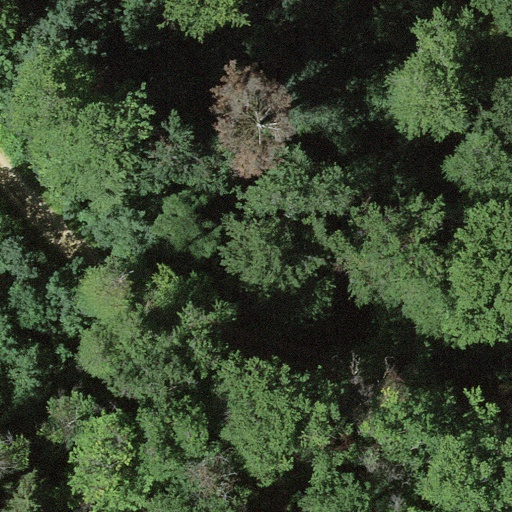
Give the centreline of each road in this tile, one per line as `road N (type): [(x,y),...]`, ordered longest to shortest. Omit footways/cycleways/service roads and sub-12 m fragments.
road 1 (track): [(511,409),(201,328),(139,300),(87,266),(0,170)]
road 2 (track): [(0,277),(79,371),(237,445),(277,480),(290,511)]
